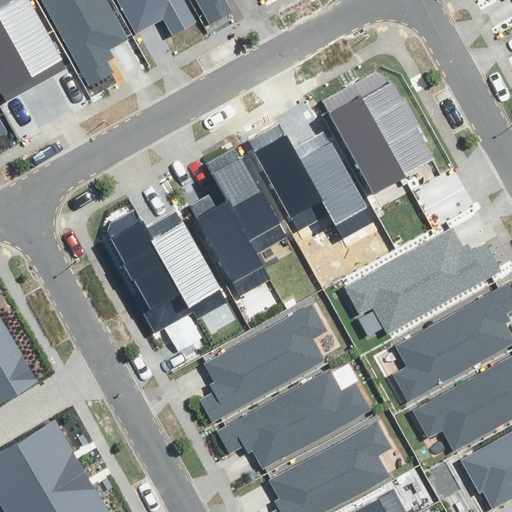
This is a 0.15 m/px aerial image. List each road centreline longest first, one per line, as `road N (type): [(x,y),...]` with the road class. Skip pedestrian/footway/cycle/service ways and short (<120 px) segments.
road 1 (residential): [(20,193),(376,0)]
road 2 (residential): [(415,0),(511,168)]
road 3 (residential): [(102,351),(186,511)]
road 4 (residential): [(20,193),(102,351)]
